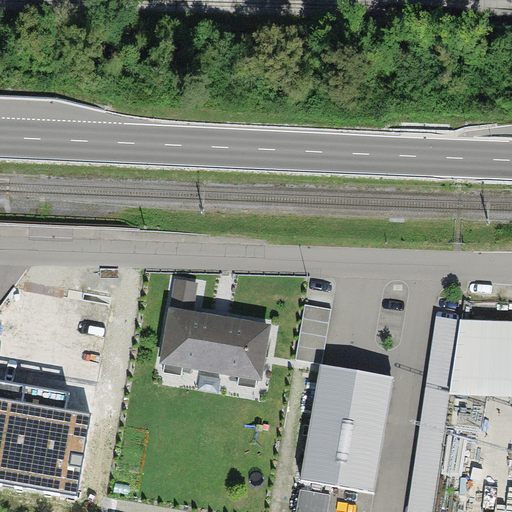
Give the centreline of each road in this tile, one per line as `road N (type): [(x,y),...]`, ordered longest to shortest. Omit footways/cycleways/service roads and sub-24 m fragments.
road 1 (primary): [(511,164),(0,137)]
road 2 (tertiary): [(511,265),(0,248)]
